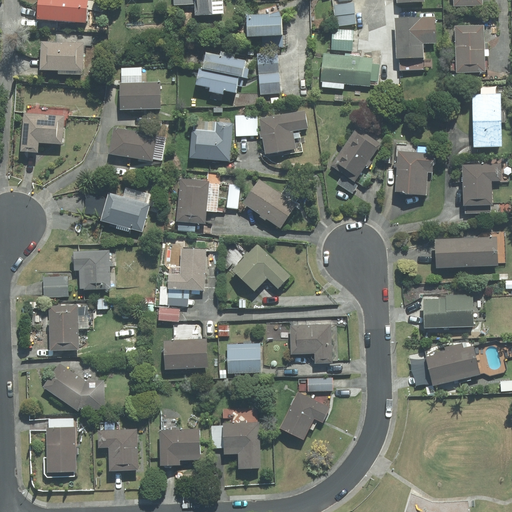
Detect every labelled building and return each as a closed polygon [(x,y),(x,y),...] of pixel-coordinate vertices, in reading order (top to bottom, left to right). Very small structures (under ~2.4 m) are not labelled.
[(82,25),(83,0),(36,0),(35,23),(82,25)] [(221,0),(192,0),(196,18),(209,19),(210,4),(221,5),(221,0)] [(479,0),(451,0),(451,10),(480,10),(479,0)] [(332,6),(334,18),(335,28),(356,25),(355,15),(354,4),(332,6)] [(277,18),(242,16),(241,41),(276,42),(277,18)] [(433,18),(391,21),(393,62),(423,61),(422,46),(434,45),(433,18)] [(482,28),(453,28),(453,77),(482,77),(482,28)] [(353,32),(331,30),(330,50),(351,52),(353,32)] [(40,44),(38,73),(81,75),(82,46),(40,44)] [(278,54),(258,55),(260,96),(280,95),(278,54)] [(372,59),(321,54),(318,84),(369,89),(370,82),(378,83),(380,66),(372,65),(372,59)] [(242,64),(203,55),(193,89),(233,98),(242,64)] [(158,85),(138,85),(138,78),(125,78),(125,85),(117,85),(117,111),(158,111),(158,85)] [(499,97),(470,96),(468,149),(497,150),(499,97)] [(235,137),(260,137),(263,155),(302,149),(299,132),(307,131),(304,113),(257,120),(256,116),(235,116),(235,137)] [(36,145),(61,147),(64,119),(22,114),(17,157),(35,159),(36,145)] [(200,129),(190,128),(187,161),(228,164),(231,124),(201,121),(200,129)] [(328,167),(341,176),(335,185),(352,196),(357,187),(354,185),(381,144),(354,127),(328,167)] [(157,138),(113,129),(108,155),(151,164),(157,138)] [(432,156),(427,156),(395,155),(394,163),(394,170),(393,197),(424,198),(425,175),(431,175),(432,156)] [(498,167),(459,167),(459,208),(489,208),(489,183),(498,183),(498,167)] [(255,181),(239,206),(278,231),(294,206),(255,181)] [(188,234),(189,226),(204,227),(207,184),(175,182),(173,225),(178,225),(178,234),(188,234)] [(237,212),(240,187),(228,186),(225,211),(237,212)] [(149,206),(106,195),(98,225),(141,236),(149,206)] [(506,264),(505,238),(430,241),(432,271),(495,269),(495,265),(506,264)] [(228,273),(250,295),(264,281),(274,291),(288,277),(256,245),(228,273)] [(204,253),(179,252),(178,278),(165,277),(165,292),(203,293),(204,253)] [(109,271),(112,270),(112,262),(109,262),(109,253),(70,254),(71,274),(76,274),(76,292),(110,291),(109,271)] [(69,278),(42,279),(42,299),(69,298),(69,278)] [(442,302),(420,302),(421,331),(470,329),(471,297),(442,297),(442,302)] [(107,310),(106,299),(95,299),(96,311),(107,310)] [(78,332),(88,331),(88,308),(46,309),(46,354),(79,353),(78,332)] [(179,311),(157,309),(156,322),(178,324),(179,311)] [(289,327),(289,357),(312,357),(312,366),(330,366),(330,327),(289,327)] [(206,341),(162,342),(162,371),(206,370),(206,341)] [(258,375),(258,346),(226,346),(226,375),(258,375)] [(442,355),(421,359),(427,384),(428,388),(478,377),(471,348),(461,350),(461,346),(441,351),(442,355)] [(104,382),(83,381),(58,365),(41,389),(75,412),(102,413),(104,382)] [(333,378),(306,379),(306,393),(334,391),(333,378)] [(511,381),(498,382),(498,392),(511,391),(511,381)] [(311,421),(321,426),(329,410),(294,393),(276,431),(300,443),(311,421)] [(47,418),(47,428),(44,428),(44,475),(75,476),(75,428),(73,428),(74,418),(47,418)] [(259,428),(210,426),(209,448),(220,449),(220,456),(235,457),(235,471),(258,472),(259,428)] [(98,430),(98,452),(106,452),(106,473),(135,473),(135,430),(98,430)] [(157,468),(177,468),(177,460),(198,461),(198,431),(158,430),(157,468)]
